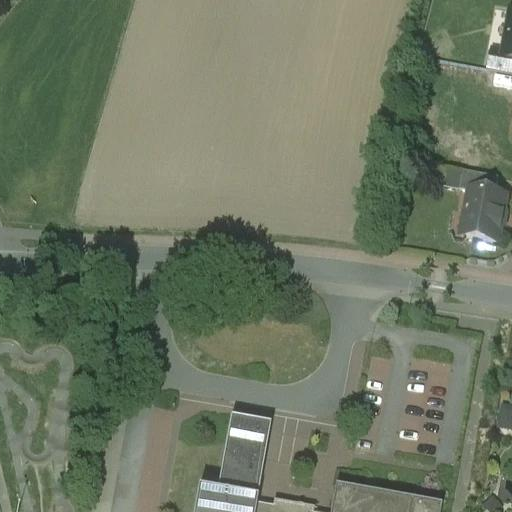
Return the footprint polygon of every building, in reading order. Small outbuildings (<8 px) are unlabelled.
[(509,56),(490,52),(486,73),(511,77),(511,63),(508,63),(509,56)] [(498,181),(463,175),(460,193),(469,195),(469,194),(495,199),(498,181)] [(495,199),(469,194),(469,195),(466,213),(470,223),(466,240),(498,246),(507,201),(495,199)] [(499,429),(511,432),(511,407),(505,405),(499,429)] [(403,409),(402,445),(442,445),(443,409),(403,409)] [(269,432),(229,425),(215,502),(196,498),(193,511),(434,511),(334,494),(330,511),(304,511),(273,506),(271,511),(270,511),(255,509),(269,432)]
